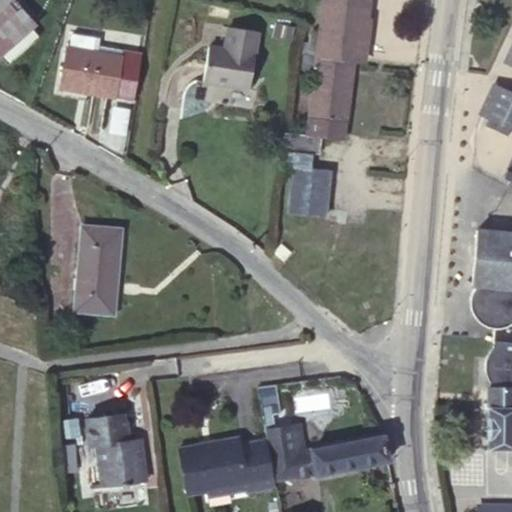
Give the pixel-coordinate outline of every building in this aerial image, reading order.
[(0,0),(0,51),(1,50),(28,27),(33,22),(14,0),(0,0)] [(324,0),(323,13),(370,18),(371,0),(324,0)] [(370,18),(323,13),(320,34),(318,55),(355,60),(365,61),(370,18)] [(229,26),(225,48),(230,50),(234,27),(229,26)] [(36,37),(28,27),(1,50),(10,60),(36,37)] [(230,50),(225,48),(210,45),(206,63),(203,81),(249,89),(259,31),(234,27),(230,50)] [(74,31),(71,47),(93,51),(96,36),(74,31)] [(318,55),(320,34),(312,32),(310,45),(305,43),(304,53),(318,55)] [(67,46),(62,82),(89,87),(89,92),(114,96),(121,57),(93,51),(71,47),(67,46)] [(316,70),(318,55),(304,53),(302,68),(316,70)] [(316,70),(309,136),(320,137),(345,140),(355,60),(318,55),(316,70)] [(89,87),(62,82),(61,87),(89,92),(89,87)] [(491,382),(491,387),(511,386),(511,91),(497,84),(481,116),(489,120),(487,126),(509,137),(511,131),(511,161),(504,178),(510,181),(507,186),(511,187),(511,234),(478,230),(472,285),(476,286),(470,300),(469,310),(472,315),(475,320),(479,324),(483,327),(493,331),(492,342),(497,343),(492,348),(489,354),(486,359),(485,365),(487,375),(489,380),(491,382)] [(309,136),(286,133),(284,150),(313,154),(317,155),(320,137),(309,136)] [(313,154),(284,150),(281,166),(293,168),(288,211),(327,215),(331,171),(312,169),(313,154)] [(121,230),(83,226),(75,309),(113,313),(121,230)] [(511,386),(491,387),(489,387),(488,448),(511,448),(511,386)] [(123,414),(87,419),(90,446),(96,445),(102,485),(121,483),(121,486),(127,486),(127,482),(146,479),(141,437),(127,439),(123,414)] [(75,422),(55,423),(57,443),(77,441),(75,422)] [(315,474),(389,459),(383,435),(292,452),(287,426),(266,430),(271,459),(275,459),(279,477),(314,472),(315,474)] [(188,493),(246,483),(239,445),(237,436),(215,441),(216,444),(203,446),(202,443),(180,447),(188,493)] [(239,445),(246,483),(247,491),(267,487),(259,441),(239,445)]
